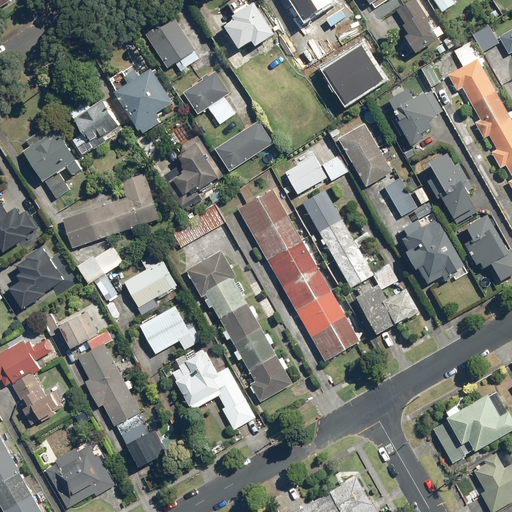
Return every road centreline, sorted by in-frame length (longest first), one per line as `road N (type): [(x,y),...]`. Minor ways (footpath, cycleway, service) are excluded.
road 1 (residential): [(370,405),(311,449),(273,461),(184,511)]
road 2 (residential): [(511,324),(370,405)]
road 3 (residential): [(370,405),(430,511)]
